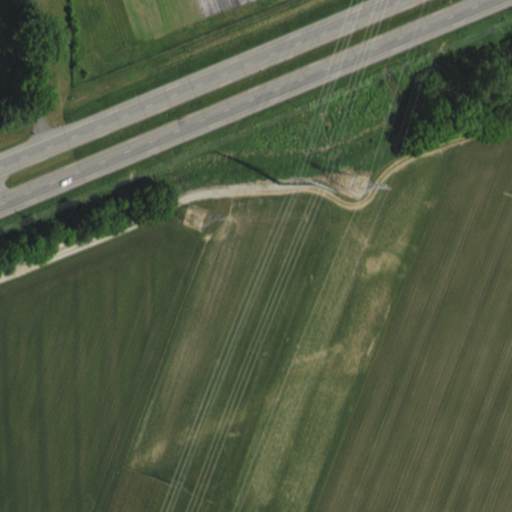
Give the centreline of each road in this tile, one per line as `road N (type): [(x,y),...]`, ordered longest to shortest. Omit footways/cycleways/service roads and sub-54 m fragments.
road 1 (trunk): [(0,211),(492,0)]
road 2 (trunk): [(350,0),(0,141)]
